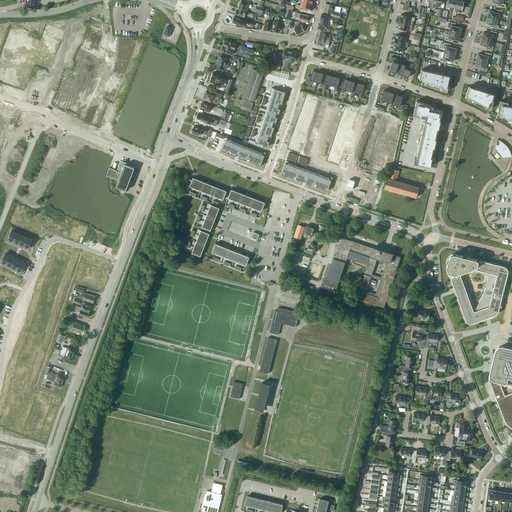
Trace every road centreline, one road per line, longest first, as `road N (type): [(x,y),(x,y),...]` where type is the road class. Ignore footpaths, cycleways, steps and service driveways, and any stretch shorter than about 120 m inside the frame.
road 1 (residential): [(353,511),(409,285),(429,275)]
road 2 (residential): [(122,262),(58,238),(47,243),(12,309),(0,366)]
road 3 (secondary): [(52,454),(122,262)]
road 4 (residential): [(438,238),(430,208),(454,104)]
road 5 (residential): [(378,77),(335,206)]
road 6 (residential): [(264,179),(304,57)]
